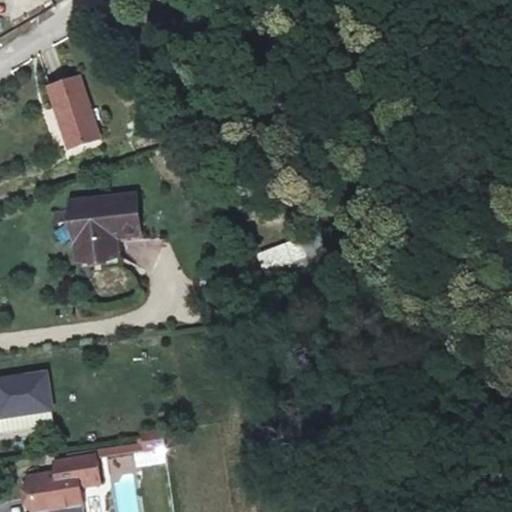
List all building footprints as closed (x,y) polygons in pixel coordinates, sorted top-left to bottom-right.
[(72,118),(49,57),(17,69),(40,129),(72,118)] [(131,209),(118,172),(58,194),(81,254),(123,239),(114,216),(131,209)] [(0,414),(42,406),(36,368),(0,374),(0,414)] [(0,424),(44,418),(42,406),(0,414),(0,424)] [(109,471),(166,465),(162,430),(138,433),(139,443),(106,447),(109,471)] [(16,470),(22,507),(23,506),(24,511),(69,511),(70,511),(68,499),(69,499),(66,479),(87,476),(82,448),(40,455),(41,465),(16,470)]
